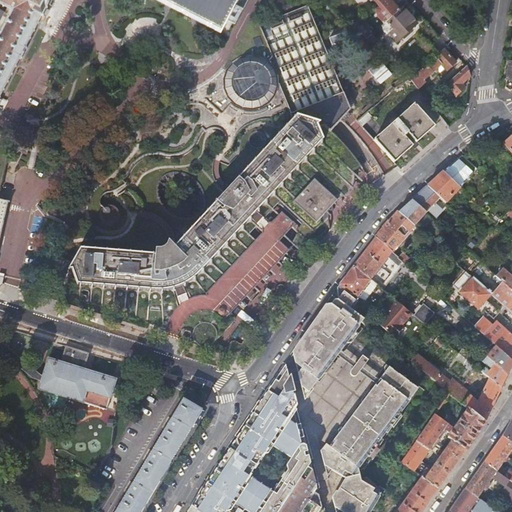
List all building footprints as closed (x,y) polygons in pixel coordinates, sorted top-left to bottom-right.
[(0,97),(49,0),(0,0),(0,22),(5,12),(0,9),(0,3),(12,10),(0,33),(0,97)] [(170,0),(221,25),(233,0),(170,0)] [(374,0),(379,6),(375,9),(375,12),(377,14),(376,15),(383,23),(398,9),(390,0),(394,0),(396,3),(399,0),(374,0)] [(352,173),(360,168),(331,128),(349,112),(305,6),(249,31),(229,73),(225,87),(228,103),(239,111),(250,115),(265,114),(275,106),(284,96),(297,113),(260,150),(224,190),(175,245),(169,245),(78,246),(67,266),(78,306),(147,329),(211,350),(237,318),(233,313),(293,247),(299,250),(329,217),(329,212),(334,212),(334,201),(343,198),(352,187),(352,173)] [(416,23),(404,10),(389,24),(393,29),(390,33),(396,41),(416,23)] [(372,30),(355,15),(349,21),(368,38),(372,34),(371,31),(372,30)] [(438,53),(418,33),(395,56),(413,75),(438,53)] [(443,48),(438,53),(413,75),(411,79),(418,88),(424,82),(423,80),(440,63),(446,70),(455,61),(443,48)] [(370,68),(380,84),(392,76),(381,61),(370,68)] [(469,76),(465,65),(447,83),(456,94),(464,88),(461,83),(469,76)] [(418,88),(411,79),(391,90),(357,120),(394,161),(434,125),(415,103),(423,95),(418,88)] [(459,117),(444,100),(434,109),(448,126),(459,117)] [(477,169),(462,155),(443,172),(460,188),(477,169)] [(460,188),(443,172),(428,185),(441,197),(446,202),(460,188)] [(441,197),(428,185),(413,200),(426,212),(441,197)] [(426,212),(413,200),(399,212),(415,226),(426,212)] [(415,226),(399,212),(389,221),(376,238),(392,252),(397,246),(398,247),(411,232),(410,231),(415,226)] [(401,269),(405,264),(399,258),(392,252),(376,238),(365,251),(384,267),(385,265),(383,264),(389,256),(395,262),(394,263),(401,269)] [(382,270),(384,267),(365,251),(354,266),(371,279),(379,268),(382,270)] [(403,253),(399,258),(405,264),(409,259),(403,253)] [(511,288),(492,271),(481,262),(470,275),(473,278),(493,295),(511,311),(511,288)] [(497,265),(492,271),(511,288),(511,275),(503,268),(502,269),(497,265)] [(371,279),(354,266),(341,284),(358,296),(371,279)] [(493,295),(473,278),(460,293),(472,303),(470,305),(473,307),(475,306),(479,310),(493,295)] [(357,298),(358,296),(341,284),(293,351),(301,387),(309,392),(323,374),(327,373),(335,364),(333,361),(346,344),(352,343),(359,333),(356,331),(365,319),(351,310),(359,299),(357,298)] [(398,334),(414,311),(398,299),(381,322),(398,334)] [(424,303),(416,314),(427,322),(435,311),(424,303)] [(384,329),(370,318),(366,324),(380,336),(384,329)] [(511,359),(511,336),(496,322),(492,327),(483,319),(475,327),(498,347),(511,359)] [(9,346),(4,344),(1,352),(33,379),(41,382),(39,389),(106,411),(116,380),(84,370),(89,354),(66,346),(61,362),(49,359),(43,376),(40,375),(8,349),(9,346)] [(509,375),(511,367),(511,359),(498,347),(489,358),(509,375)] [(509,375),(489,358),(488,357),(484,362),(492,369),(490,372),(485,368),(482,372),(490,378),(478,403),(471,397),(472,395),(453,379),(451,382),(418,354),(412,362),(450,394),(457,399),(469,409),(485,422),(509,375)] [(369,361),(362,355),(351,371),(351,372),(351,374),(352,375),(353,376),(354,376),(356,376),(357,376),(358,375),(369,361)] [(320,511),(282,361),(259,396),(218,455),(217,458),(189,504),(187,510),(185,511),(320,511)] [(335,508),(341,511),(370,511),(382,493),(380,492),(381,490),(368,477),(361,479),(360,474),(359,471),(365,469),(371,459),(373,460),(382,448),(380,447),(385,440),(382,438),(386,432),(388,434),(392,427),(394,428),(403,416),(400,414),(418,389),(406,379),(406,376),(401,376),(386,365),(384,368),(385,373),(371,391),(369,389),(361,400),(362,404),(348,422),(346,421),(339,430),(339,434),(329,446),(327,444),(321,450),(325,466),(345,478),(338,492),(336,491),(333,496),(335,508)] [(457,399),(450,394),(436,415),(443,420),(457,399)] [(184,400),(116,511),(140,511),(202,411),(184,400)] [(452,423),(450,425),(455,429),(452,434),(449,438),(452,440),(467,450),(485,422),(469,409),(457,425),(455,424),(455,425),(452,423)] [(443,420),(436,415),(402,463),(422,477),(439,489),(467,450),(452,440),(431,471),(420,464),(444,428),(452,434),(455,429),(450,425),(443,420)] [(511,418),(503,436),(511,442),(511,418)] [(511,481),(511,442),(503,436),(484,463),(511,481)] [(511,497),(511,481),(484,463),(466,489),(478,498),(486,486),(488,488),(489,486),(487,484),(492,477),(505,486),(502,490),(511,497)] [(422,511),(439,489),(422,477),(397,511),(422,511)] [(470,511),(480,499),(478,498),(466,489),(448,511),(470,511)] [(498,511),(480,499),(470,511),(498,511)]
